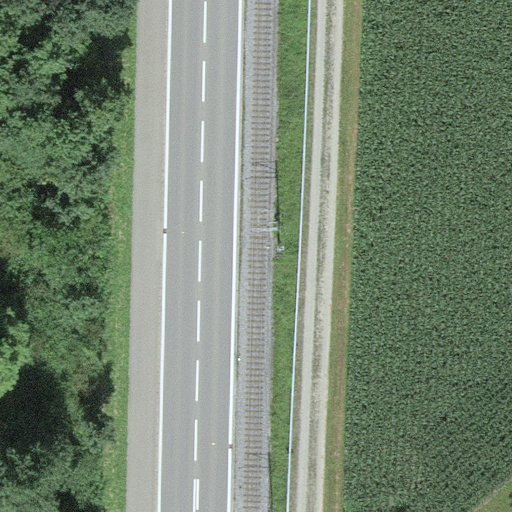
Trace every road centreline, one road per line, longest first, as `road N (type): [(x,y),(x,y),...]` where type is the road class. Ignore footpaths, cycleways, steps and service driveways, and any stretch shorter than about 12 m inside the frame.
road 1 (track): [(339,0),(327,511)]
road 2 (secondary): [(197,511),(208,0)]
